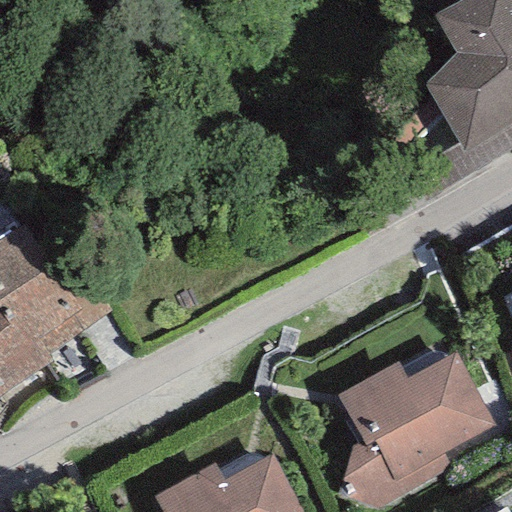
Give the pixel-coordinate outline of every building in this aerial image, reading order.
[(511,0),(459,0),(433,15),(456,54),(425,85),(465,156),(511,124),(511,0)] [(23,225),(0,239),(0,314),(32,363),(45,354),(113,310),(85,267),(61,283),(23,225)] [(32,363),(0,314),(0,396),(51,364),(45,354),(32,363)] [(398,362),(335,396),(361,442),(352,446),(343,482),(350,482),(362,503),(379,509),(451,469),(443,452),(495,425),(457,352),(405,378),(398,362)] [(215,463),(152,496),(160,511),(301,511),(271,454),(222,478),(215,463)]
